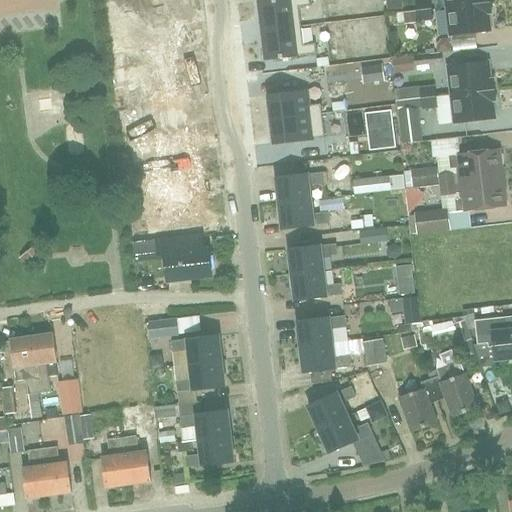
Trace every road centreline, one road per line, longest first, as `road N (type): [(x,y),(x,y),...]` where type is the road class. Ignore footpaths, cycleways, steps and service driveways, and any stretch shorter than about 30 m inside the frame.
road 1 (residential): [(255,295),(241,164),(226,120),(220,0)]
road 2 (residential): [(0,316),(115,300),(255,295)]
road 3 (residential): [(278,501),(452,470),(511,438)]
road 4 (residential): [(278,501),(255,295)]
